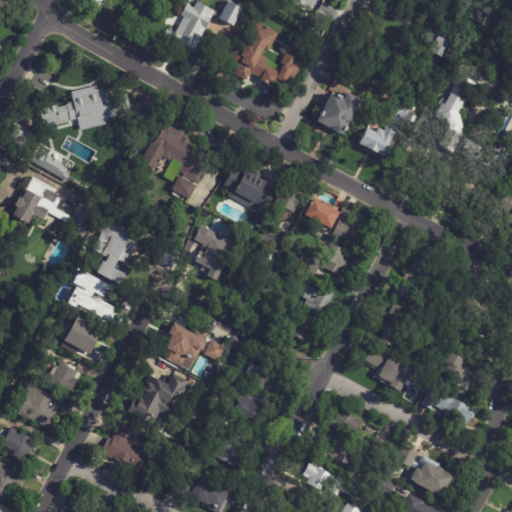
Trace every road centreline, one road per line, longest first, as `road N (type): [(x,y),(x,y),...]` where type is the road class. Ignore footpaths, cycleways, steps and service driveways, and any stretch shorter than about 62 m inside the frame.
road 1 (residential): [(511,270),(63,28),(48,10)]
road 2 (residential): [(511,477),(165,295)]
road 3 (residential): [(247,511),(327,376),(405,215)]
road 4 (residential): [(39,511),(140,321),(165,295)]
road 5 (residential): [(469,511),(494,468),(498,399),(511,349)]
road 6 (residential): [(278,147),(357,0)]
